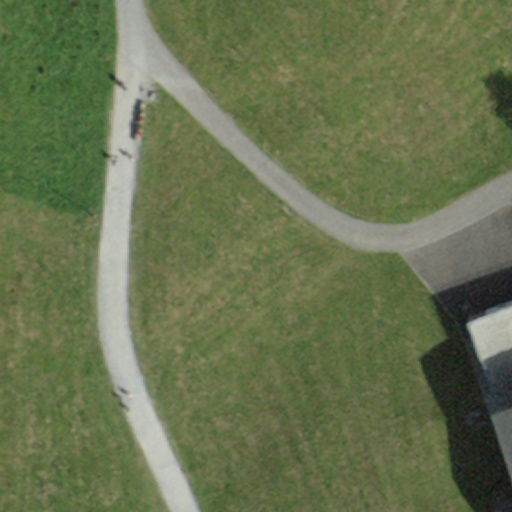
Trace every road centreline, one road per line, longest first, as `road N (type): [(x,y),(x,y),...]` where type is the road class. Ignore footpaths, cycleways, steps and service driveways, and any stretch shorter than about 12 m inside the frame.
road 1 (track): [(186,511),(119,357),(113,320),(136,43),(132,0)]
road 2 (track): [(511,185),(426,230),(354,233),(291,194),(136,43)]
